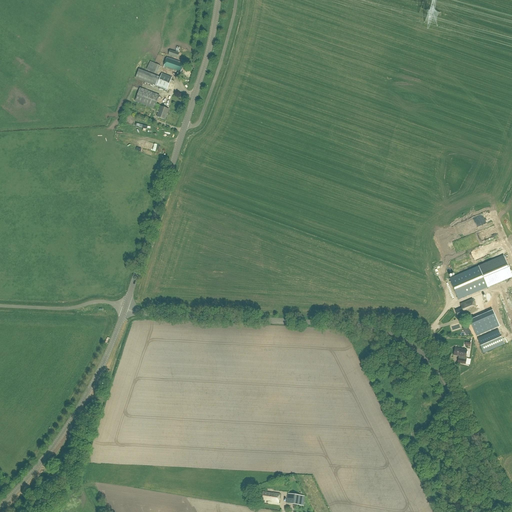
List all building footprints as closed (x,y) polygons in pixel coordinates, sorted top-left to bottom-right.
[(179,54),(170,50),(168,56),(177,59),(179,54)] [(177,62),(167,58),(164,68),(175,72),(180,74),(183,64),(177,62)] [(160,67),(150,62),(146,70),(156,75),(160,67)] [(160,78),(139,70),(135,79),(167,91),(172,78),(162,74),(160,78)] [(160,96),(140,88),(135,102),(154,109),(160,96)] [(168,110),(160,107),(156,117),(165,120),(168,110)] [(511,274),(504,256),(449,279),(458,300),(511,277),(511,274)] [(494,296),(484,300),(488,311),(499,307),(494,296)] [(477,311),(472,300),(460,305),(461,309),(455,311),(458,319),(465,316),(477,311)] [(492,310),(469,320),(476,336),(499,326),(492,310)] [(504,344),(498,330),(477,339),(483,353),(504,344)] [(467,350),(455,348),(453,355),(459,356),(457,363),(465,364),(466,357),(465,357),(467,350)] [(281,494),(264,491),(262,499),(275,501),(275,502),(279,503),(281,494)] [(305,497),(288,494),(287,503),(304,505),(305,497)]
